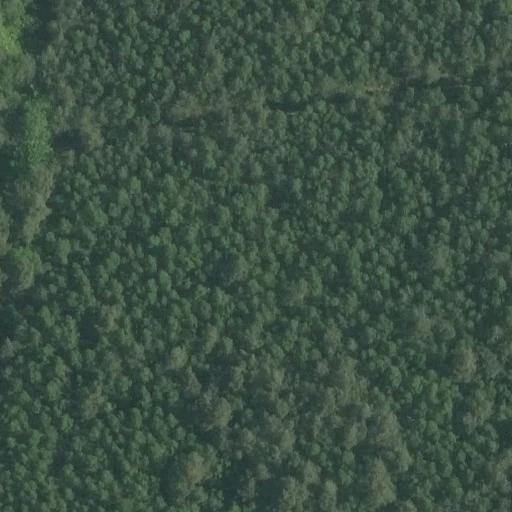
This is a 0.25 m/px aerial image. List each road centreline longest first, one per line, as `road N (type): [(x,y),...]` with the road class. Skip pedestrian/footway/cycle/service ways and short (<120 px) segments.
road 1 (track): [(0,172),(19,161),(511,86)]
road 2 (track): [(39,0),(0,338)]
